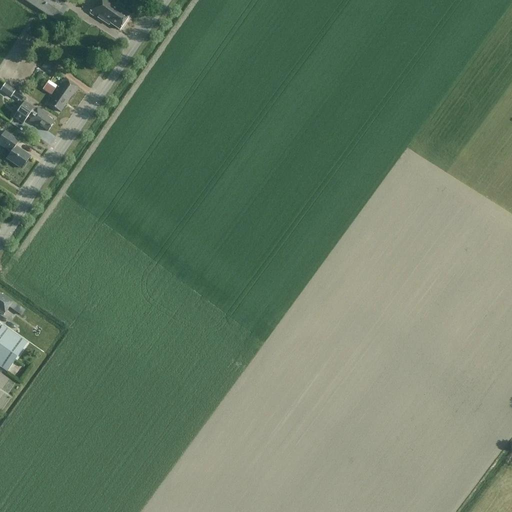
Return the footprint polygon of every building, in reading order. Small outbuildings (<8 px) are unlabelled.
[(24,0),(58,22),(67,7),(56,0),(24,0)] [(118,0),(98,0),(90,13),(97,19),(98,18),(109,25),(110,23),(120,30),(130,16),(119,9),(122,6),(117,2),(118,0)] [(42,68),(50,73),(56,65),(48,59),(42,68)] [(68,101),(69,102),(73,97),(72,96),(78,87),(65,78),(55,93),(56,93),(49,104),(61,112),(68,101)] [(47,83),(43,90),(51,95),(56,89),(47,83)] [(1,91),(11,98),(15,91),(5,84),(1,91)] [(34,108),(24,102),(18,111),(28,118),(31,119),(29,121),(37,127),(39,125),(48,132),(54,122),(47,117),(48,115),(38,108),(37,110),(34,108)] [(7,159),(22,169),(30,157),(16,147),(19,141),(5,131),(0,138),(0,145),(11,153),(7,159)] [(2,295),(0,293),(0,312),(4,315),(10,307),(13,302),(2,294),(2,295)] [(20,306),(16,312),(22,316),(26,311),(22,308),(20,306)] [(3,325),(0,329),(0,366),(7,372),(28,343),(3,325)]
